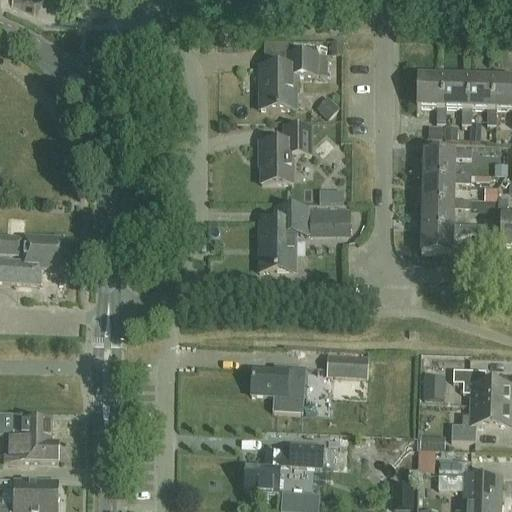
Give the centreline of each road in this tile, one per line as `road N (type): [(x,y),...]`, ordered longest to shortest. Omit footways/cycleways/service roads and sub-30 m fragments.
road 1 (residential): [(172,303),(186,296),(195,268),(199,83),(154,15)]
road 2 (residential): [(384,277),(385,0)]
road 3 (tertiary): [(107,311),(102,138),(71,77)]
road 4 (residential): [(166,511),(172,303)]
road 5 (tertiary): [(104,511),(107,311)]
